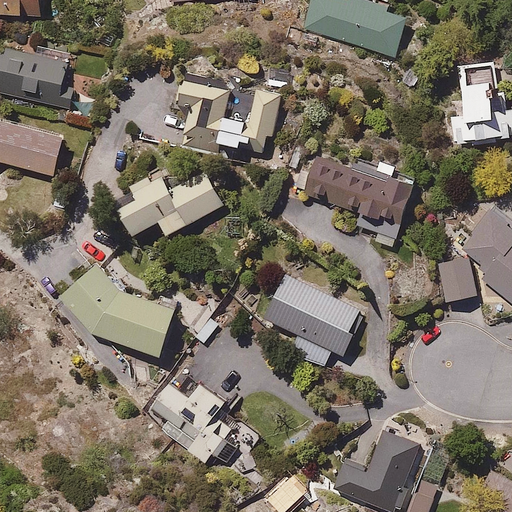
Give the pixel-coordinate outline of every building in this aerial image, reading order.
[(0,0),(0,13),(23,14),(23,0),(41,0),(42,0),(41,0),(0,0)] [(365,0),(311,0),(303,26),(399,58),(413,16),(365,0)] [(0,88),(71,103),(75,86),(69,85),(73,63),(0,47),(0,88)] [(444,101),(449,145),(511,136),(511,109),(509,110),(507,95),(511,94),(511,71),(510,58),(459,65),(463,98),(444,101)] [(137,77),(122,123),(200,148),(204,134),(240,145),(242,138),(265,146),(282,93),(237,79),(232,94),(185,79),(181,91),(137,77)] [(0,161),(55,175),(66,133),(4,117),(0,119),(0,161)] [(376,240),(396,247),(417,188),(320,154),(305,196),(360,215),(357,225),(379,232),(376,240)] [(136,199),(119,208),(134,236),(161,221),(170,239),(224,210),(204,172),(168,192),(156,170),(128,184),(136,199)] [(493,279),(488,285),(511,304),(511,220),(491,204),(462,239),(487,259),(480,268),(493,279)] [(468,254),(435,261),(443,302),(476,295),(468,254)] [(105,262),(62,295),(92,334),(166,356),(180,307),(127,291),(105,262)] [(266,318),(302,335),(293,354),(325,369),(334,350),(344,355),(365,310),(287,274),(266,318)] [(170,381),(151,406),(196,439),(190,447),(211,462),(238,424),(224,414),(235,398),(205,376),(191,396),(170,381)] [(354,458),(340,494),(386,511),(403,511),(414,486),(406,483),(423,441),(390,428),(375,466),(354,458)] [(511,511),(511,480),(495,471),(473,511),(511,511)] [(432,511),(444,483),(425,476),(409,511),(432,511)]
